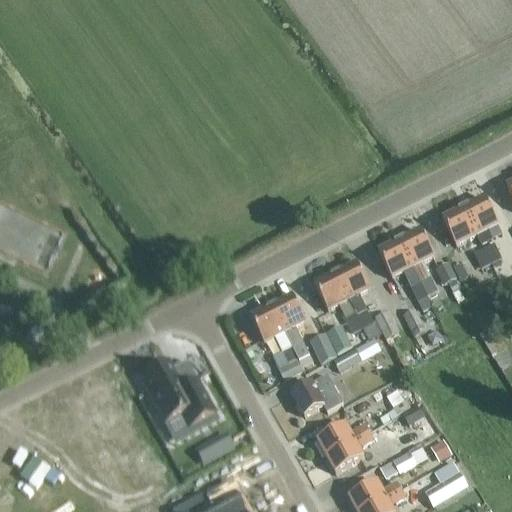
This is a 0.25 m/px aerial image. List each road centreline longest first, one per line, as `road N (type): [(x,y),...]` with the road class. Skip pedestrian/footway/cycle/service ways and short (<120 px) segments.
road 1 (residential): [(191,303),(511,142)]
road 2 (residential): [(307,511),(191,303)]
road 3 (residential): [(191,303),(0,405)]
